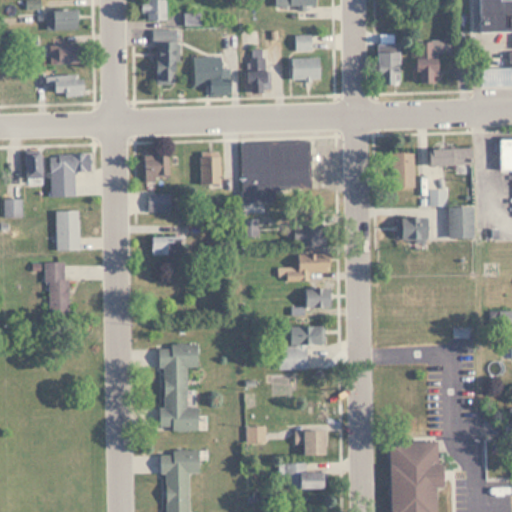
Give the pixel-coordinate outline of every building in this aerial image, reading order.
[(139,0),(139,20),(161,20),(161,0),(139,0)] [(511,84),(511,0),(472,0),(473,33),(511,32),(511,52),(504,52),(504,59),(487,60),(487,68),(476,68),(476,85),(511,84)] [(179,18),(179,6),(197,6),(197,17),(179,18)] [(73,10),(42,10),(42,29),(73,29),(73,10)] [(291,51),(309,51),(309,35),(291,35),(291,51)] [(170,40),(147,41),(147,83),(171,83),(170,40)] [(411,40),(410,76),(435,77),(436,56),(446,57),(447,41),(411,40)] [(263,85),(262,43),(243,44),(243,85),(263,85)] [(74,45),(46,45),(46,64),(74,64),(74,45)] [(372,82),(394,82),(394,51),(372,51),(372,82)] [(189,57),(190,88),(220,87),(219,57),(189,57)] [(314,57),(286,57),(286,80),(314,80),(314,57)] [(78,94),(76,73),(43,76),(45,96),(78,94)] [(511,140),(497,140),(497,171),(511,171),(511,140)] [(307,189),(307,141),(237,142),(238,200),(265,200),(264,190),(307,189)] [(468,148),(421,148),(421,165),(468,165),(468,148)] [(387,189),(410,189),(410,152),(387,152),(387,189)] [(38,177),(38,153),(20,153),(20,177),(38,177)] [(46,155),(47,196),(71,196),(71,170),(86,170),(86,154),(46,155)] [(139,154),(139,180),(163,180),(163,154),(139,154)] [(196,155),(196,183),(216,183),(216,155),(196,155)] [(443,189),(424,189),(424,206),(443,206),(443,189)] [(166,212),(166,194),(144,194),(144,212),(166,212)] [(18,199),(0,199),(0,218),(18,218),(18,199)] [(443,206),(443,237),(469,237),(469,206),(443,206)] [(75,249),(75,211),(53,211),(53,249),(75,249)] [(421,217),(391,217),(391,241),(421,241),(421,217)] [(287,244),(317,244),(317,222),(287,222),(287,244)] [(146,237),(146,253),(177,253),(177,237),(146,237)] [(41,262),(42,310),(65,310),(64,262),(41,262)] [(299,289),(299,307),(326,307),(326,289),(299,289)] [(304,369),(303,344),(320,343),(320,326),(281,326),(281,345),(273,345),(273,370),(304,369)] [(464,328),(449,328),(449,338),(464,338),(464,328)] [(194,344),(156,344),(156,430),(194,430),(194,408),(183,408),(183,367),(195,367),(194,344)] [(243,428),(243,442),(261,442),(261,428),(243,428)] [(298,456),(321,456),(321,431),(291,431),(291,446),(298,446),(298,456)] [(437,487),(436,441),(383,443),(385,511),(430,511),(430,488),(437,487)] [(157,452),(158,511),(185,511),(184,474),(197,473),(196,451),(157,452)] [(281,490),(323,490),(323,464),(280,464),(281,490)]
